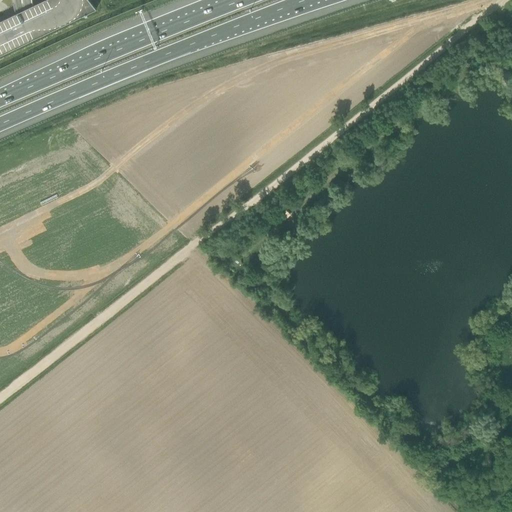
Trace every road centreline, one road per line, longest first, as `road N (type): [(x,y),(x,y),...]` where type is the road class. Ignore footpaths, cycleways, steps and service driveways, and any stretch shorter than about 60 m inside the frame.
road 1 (track): [(503,0),(0,397)]
road 2 (motorway): [(0,126),(316,0)]
road 3 (motorway): [(243,0),(0,100)]
